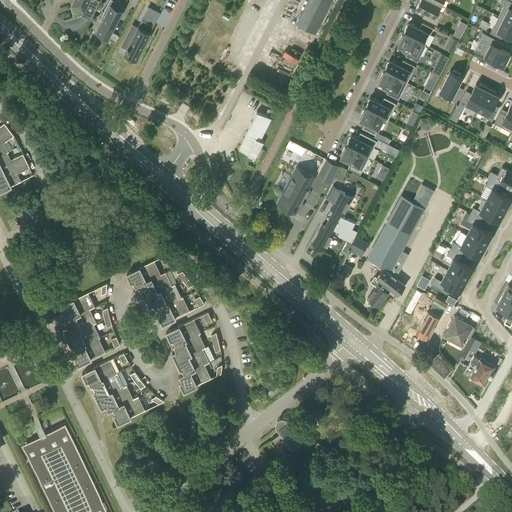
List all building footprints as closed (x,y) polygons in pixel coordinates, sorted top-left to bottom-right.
[(98,0),(74,0),(71,6),(84,11),(87,5),(95,8),(98,0)] [(124,5),(114,0),(108,0),(99,19),(101,20),(96,30),(108,36),(124,5)] [(331,0),(308,0),(297,23),(315,32),(331,0)] [(442,14),(437,11),(441,4),(431,0),(416,0),(415,4),(417,5),(416,7),(428,13),(425,19),(436,25),(442,14)] [(511,1),(508,0),(506,0),(498,15),(511,22),(511,1)] [(124,39),(130,43),(128,46),(128,45),(127,47),(127,48),(125,53),(136,59),(160,12),(148,6),(138,26),(132,23),(124,39)] [(511,22),(498,15),(490,32),(502,38),(505,33),(508,34),(511,36),(511,22)] [(424,44),(424,43),(429,33),(430,34),(433,28),(422,22),(419,27),(409,22),(408,25),(407,25),(402,33),(403,34),(404,33),(424,44)] [(463,31),(456,28),(454,33),(460,36),(463,31)] [(485,41),(479,53),(490,58),(489,60),(496,63),(497,61),(503,65),(505,62),(507,63),(510,56),(508,55),(510,53),(501,48),(498,46),(500,41),(483,32),(480,38),(485,41)] [(426,44),(424,43),(424,44),(404,33),(403,34),(403,35),(401,35),(399,40),(400,41),(398,45),(408,50),(405,55),(417,61),(426,44)] [(449,35),(446,48),(454,50),(457,38),(449,35)] [(298,53),(301,46),(287,41),(282,56),(296,61),(299,54),(298,53)] [(384,71),(406,82),(415,66),(403,59),(400,65),(390,60),(389,63),(387,62),(383,71),(384,71)] [(463,89),(457,86),(463,75),(461,73),(462,72),(455,68),(454,70),(451,69),(442,88),(453,94),(451,97),(457,100),(463,89)] [(406,82),(384,71),(384,73),(382,72),(380,77),(381,78),(379,82),(389,87),(386,92),(398,99),(406,82)] [(478,107),(489,85),(481,81),(480,83),(477,82),(471,93),(465,91),(460,102),(465,105),(467,101),(478,107)] [(489,85),(478,107),(489,112),(487,115),(493,118),(498,107),(493,105),(499,93),(496,91),(497,90),(489,85)] [(364,108),(365,109),(383,118),(387,120),(396,103),(384,97),(381,102),(371,97),(370,100),(368,99),(364,108)] [(500,112),(494,123),(511,131),(511,128),(511,102),(511,103),(506,114),(500,112)] [(462,111),(464,106),(459,103),(456,104),(455,108),(462,111)] [(375,134),(383,118),(365,109),(365,110),(363,109),(361,115),(362,115),(360,119),(365,122),(362,127),(375,134)] [(271,118),(257,110),(252,119),(245,132),(247,133),(239,149),(255,157),(263,141),(259,139),(271,118)] [(412,110),(408,121),(411,123),(413,118),(414,118),(417,112),(412,110)] [(0,136),(12,128),(7,121),(0,126),(0,136)] [(16,134),(12,128),(0,136),(0,156),(10,151),(12,150),(11,150),(6,142),(16,134)] [(357,137),(352,134),(350,137),(349,137),(345,145),(346,146),(368,157),(377,140),(360,132),(357,137)] [(384,135),(381,140),(388,143),(391,138),(384,135)] [(293,149),(297,142),(290,138),(286,144),(293,149)] [(360,173),(368,157),(346,146),(345,147),(344,147),(341,152),(343,153),(341,157),(351,162),(348,167),(360,173)] [(0,172),(29,159),(25,152),(14,158),(10,151),(0,156),(0,172)] [(29,159),(0,172),(0,191),(0,192),(23,180),(20,172),(32,167),(29,159)] [(330,182),(338,166),(326,160),(318,175),(330,182)] [(382,163),(377,175),(384,178),(390,167),(382,163)] [(511,170),(506,167),(499,180),(511,186),(511,170)] [(306,192),(305,191),(313,177),(308,174),(309,173),(302,170),(302,171),(297,168),(291,179),(290,178),(285,189),(286,189),(278,203),(283,205),(283,206),(289,209),(290,209),(295,211),(301,199),(302,200),(306,192)] [(401,250),(424,207),(425,208),(435,190),(422,183),(413,201),(402,195),(367,258),(385,267),(384,268),(389,272),(394,276),(407,253),(401,250)] [(335,201),(331,207),(343,213),(351,196),(341,191),(342,189),(333,184),(326,197),(335,201)] [(491,188),(485,198),(505,209),(511,199),(491,188)] [(499,221),(505,209),(485,198),(479,210),(499,221)] [(341,215),(338,220),(343,223),(352,228),(355,222),(341,215)] [(492,233),(472,222),(466,234),(486,244),(492,233)] [(352,242),(358,230),(352,228),(343,223),(337,234),(352,242)] [(314,241),(325,247),(333,230),(322,224),(312,242),(313,242),(314,241)] [(466,234),(459,245),(479,256),(486,244),(466,234)] [(354,238),(349,248),(361,255),(366,245),(354,238)] [(452,258),(446,269),(467,280),(473,269),(452,258)] [(137,286),(142,283),(157,277),(162,274),(161,273),(156,260),(129,272),(133,281),(135,280),(137,286)] [(352,267),(342,262),(337,270),(347,276),(352,267)] [(388,291),(390,288),(397,293),(404,284),(394,276),(389,272),(384,268),(376,277),(375,276),(371,282),(377,286),(368,297),(378,306),(389,292),(388,291)] [(446,269),(440,281),(460,292),(467,280),(446,269)] [(178,273),(183,279),(188,276),(187,276),(183,270),(178,273)] [(157,277),(142,283),(145,288),(144,289),(147,296),(173,284),(166,271),(161,273),(162,274),(157,277)] [(188,276),(183,279),(188,286),(193,284),(188,276)] [(158,309),(159,308),(182,297),(182,296),(176,283),(173,284),(147,296),(151,305),(155,304),(158,309)] [(511,284),(509,283),(503,294),(511,299),(511,284)] [(71,317),(92,307),(97,305),(90,291),(63,303),(67,312),(69,311),(71,316),(71,317)] [(511,299),(503,294),(496,306),(511,314),(511,299)] [(182,297),(159,308),(162,313),(160,314),(164,323),(191,310),(183,295),(182,296),(182,297)] [(205,303),(200,295),(195,297),(200,305),(205,303)] [(436,295),(432,301),(441,307),(444,308),(448,301),(436,295)] [(72,333),(96,322),(99,321),(92,307),(71,317),(71,316),(70,317),(72,323),(68,324),(72,333)] [(427,309),(415,332),(428,338),(440,316),(437,314),(438,313),(429,309),(429,310),(427,309)] [(212,319),(209,311),(203,313),(207,322),(212,319)] [(472,326),(454,316),(443,336),(462,346),(472,326)] [(176,344),(200,333),(201,332),(194,318),(168,331),(172,340),(173,339),(176,344)] [(77,341),(80,345),(80,346),(101,336),(102,335),(96,322),(72,333),(76,341),(77,341)] [(206,346),(200,333),(176,344),(174,345),(177,350),(173,352),(177,360),(203,347),(206,346)] [(121,343),(118,335),(113,337),(116,345),(121,343)] [(80,346),(80,345),(75,348),(77,353),(76,354),(80,363),(107,350),(101,336),(80,346)] [(470,336),(459,357),(463,360),(475,339),(470,336)] [(182,368),(184,373),(205,363),(210,361),(203,347),(177,360),(181,369),(182,368)] [(129,359),(125,351),(120,354),(124,361),(129,359)] [(429,362),(444,377),(453,368),(438,353),(429,362)] [(479,358),(473,355),(467,366),(473,369),(470,375),(486,383),(488,378),(491,379),(494,372),(492,371),(496,364),(480,356),(479,358)] [(92,384),(97,382),(117,373),(117,371),(111,358),(83,371),(87,380),(89,379),(92,384)] [(184,373),(179,375),(182,381),(180,382),(184,390),(212,377),(205,363),(184,373)] [(136,380),(141,377),(140,377),(136,370),(131,372),(136,380)] [(102,395),(125,384),(119,371),(117,371),(117,373),(97,382),(99,387),(98,387),(102,395)] [(141,377),(136,380),(141,386),(146,384),(141,377)] [(128,383),(125,384),(102,395),(106,404),(109,402),(112,408),(113,407),(113,406),(134,397),(128,383)] [(278,391),(275,386),(266,392),(270,397),(278,391)] [(139,394),(134,397),(113,406),(113,407),(116,412),(114,413),(118,421),(146,409),(139,394)] [(284,417),(281,417),(279,417),(277,419),(276,422),(276,424),(277,427),(281,431),(270,439),(279,452),(290,443),(292,446),(301,438),(287,419),(284,417)] [(23,443),(55,511),(108,511),(65,423),(23,443)] [(352,503),(347,494),(342,498),(347,506),(352,503)]
